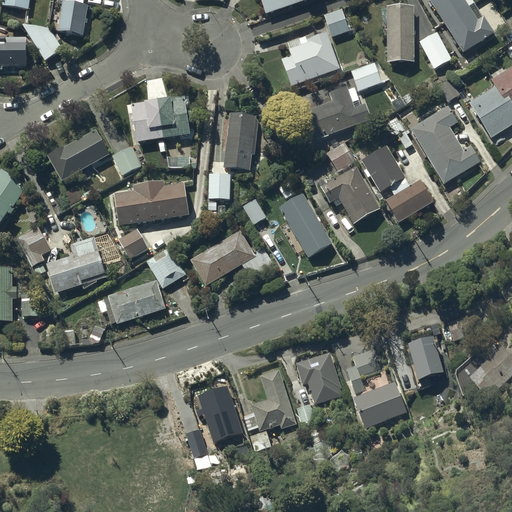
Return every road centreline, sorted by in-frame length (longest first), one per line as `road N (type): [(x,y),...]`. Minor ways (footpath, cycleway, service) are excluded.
road 1 (secondary): [(511,196),(404,273),(287,316),(83,376),(0,377)]
road 2 (residential): [(0,125),(125,61),(150,36)]
